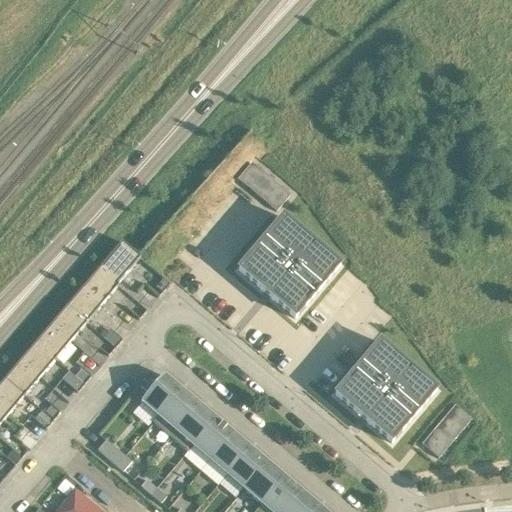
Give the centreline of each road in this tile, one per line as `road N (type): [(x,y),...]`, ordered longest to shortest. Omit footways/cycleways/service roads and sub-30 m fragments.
road 1 (secondary): [(288,0),(0,318)]
road 2 (residential): [(407,501),(169,308),(140,341)]
road 3 (residential): [(140,341),(347,511)]
road 4 (residential): [(140,341),(51,445)]
